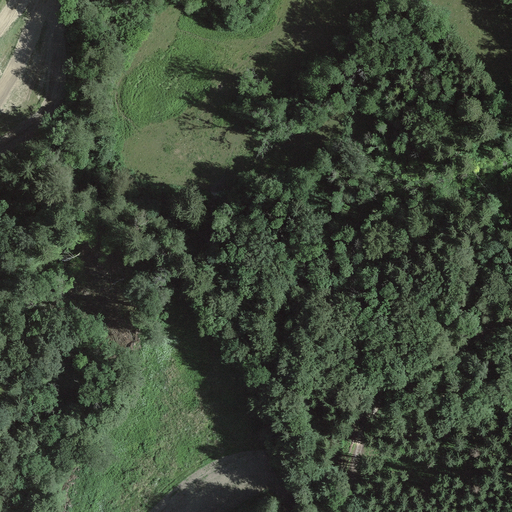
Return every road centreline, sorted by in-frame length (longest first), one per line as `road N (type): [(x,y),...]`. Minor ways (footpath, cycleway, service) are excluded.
road 1 (track): [(370,405),(274,362),(207,248),(219,186)]
road 2 (track): [(511,306),(393,378),(370,405),(336,511)]
